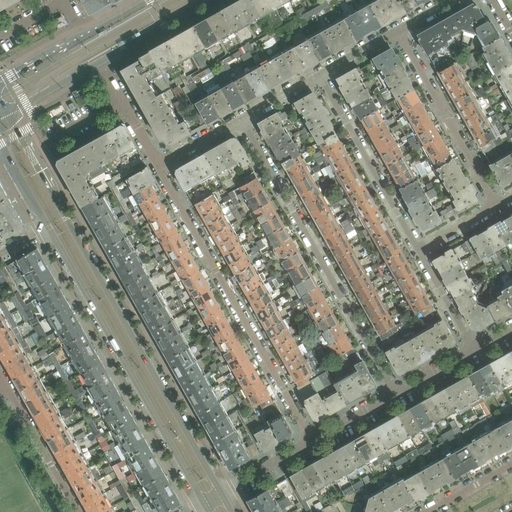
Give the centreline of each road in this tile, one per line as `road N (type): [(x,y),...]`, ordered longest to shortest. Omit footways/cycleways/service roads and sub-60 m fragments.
road 1 (secondary): [(220,492),(4,112)]
road 2 (secondary): [(47,227),(203,504)]
road 3 (residential): [(395,394),(240,119)]
road 4 (residential): [(156,166),(311,441)]
road 5 (residential): [(418,251),(319,74)]
road 6 (residential): [(496,207),(397,30)]
road 7 (residential): [(77,511),(7,388)]
road 8 (tertiary): [(100,62),(203,0)]
